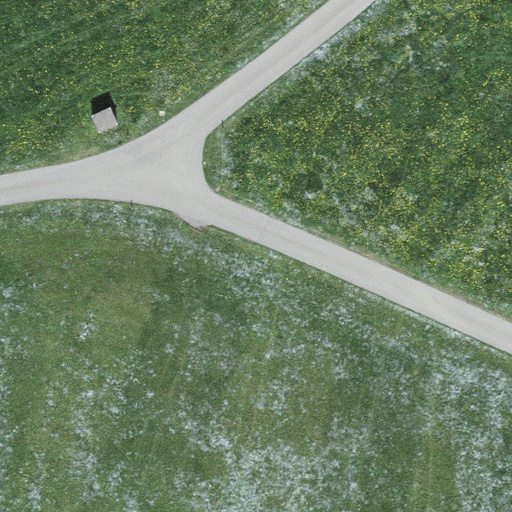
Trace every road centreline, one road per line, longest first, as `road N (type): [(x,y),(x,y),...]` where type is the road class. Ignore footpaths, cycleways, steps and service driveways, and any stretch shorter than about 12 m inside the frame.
road 1 (track): [(511,337),(164,190),(120,180),(0,189)]
road 2 (track): [(348,0),(120,180)]
